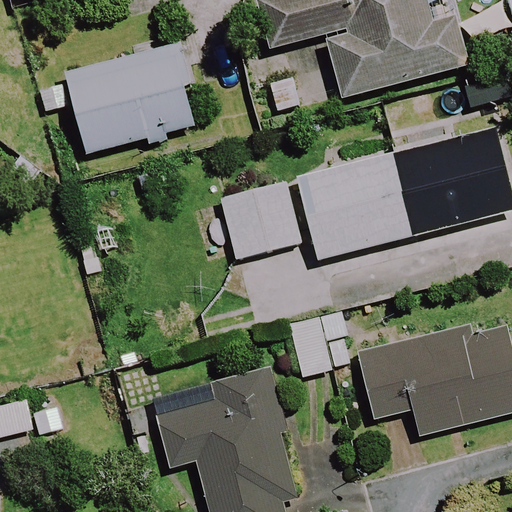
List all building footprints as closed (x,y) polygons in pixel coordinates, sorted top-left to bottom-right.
[(425,10),(461,1),(460,0),(285,0),(255,7),(268,58),(325,43),(340,105),(463,74),(451,26),(430,31),(425,10)] [(32,89),(42,125),(77,115),(90,162),(205,130),(182,47),(32,89)] [(511,176),(499,130),(302,186),(326,273),(511,219),(511,176)] [(299,252),(285,191),(223,206),(238,267),(299,252)] [(351,372),(339,321),(288,333),(301,384),(351,372)] [(417,441),(511,423),(511,354),(508,331),(361,358),(374,428),(413,420),(417,441)] [(148,410),(163,479),(194,472),(203,511),(301,511),(272,382),(148,410)] [(29,408),(0,412),(0,446),(34,442),(29,408)]
